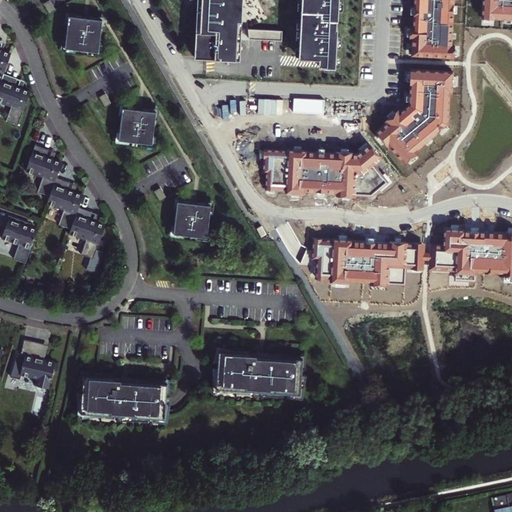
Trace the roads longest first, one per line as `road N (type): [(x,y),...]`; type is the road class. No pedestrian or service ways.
road 1 (residential): [(0,3),(29,43),(55,113),(110,195),(133,252),(125,288),(99,312),(64,318),(0,303)]
road 2 (residential): [(208,115),(253,196),(282,214),(414,219),(459,203),(511,205)]
road 3 (residential): [(140,0),(208,115)]
